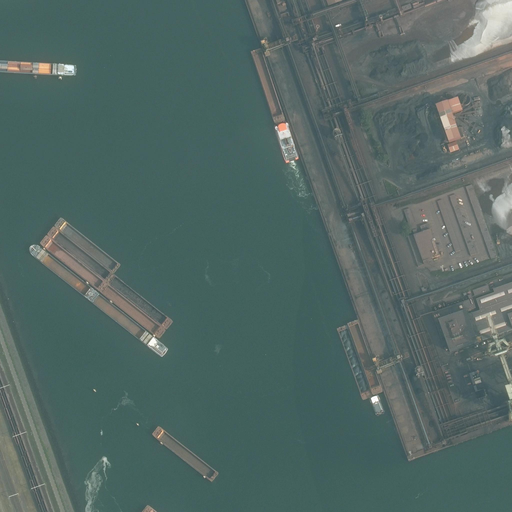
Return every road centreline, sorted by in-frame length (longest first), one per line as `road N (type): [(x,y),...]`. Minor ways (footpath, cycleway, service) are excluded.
road 1 (unknown): [(309,0),(391,227)]
road 2 (unknown): [(409,277),(468,400)]
